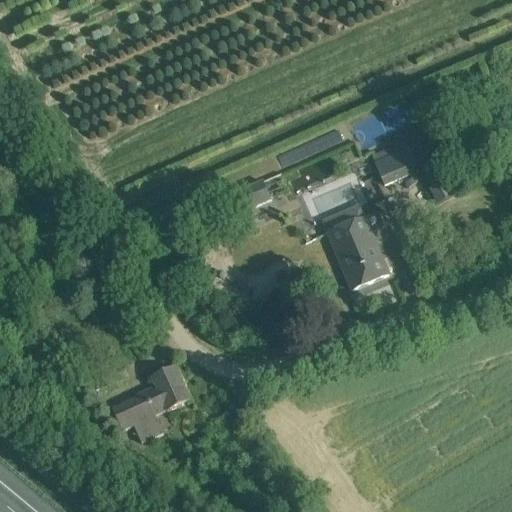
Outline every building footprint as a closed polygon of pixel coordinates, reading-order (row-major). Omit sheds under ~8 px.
[(377,163),(375,164),(386,188),(419,173),(418,170),(420,169),(422,168),(429,164),(438,159),(433,150),(430,152),(427,144),(432,142),(427,130),(414,135),(404,140),(406,144),(409,150),(377,163)] [(272,202),(264,182),(236,194),(245,213),(272,202)] [(435,191),(430,194),(438,208),(460,194),(452,182),(435,191)] [(260,209),(233,220),(242,241),(269,230),(260,209)] [(346,228),(329,235),(329,236),(345,274),(353,292),(389,277),(374,242),(388,236),(382,223),(378,214),(366,220),(365,220),(346,228)] [(85,396),(127,381),(122,367),(93,377),(90,373),(78,377),(85,396)] [(168,414),(173,411),(191,403),(176,368),(152,379),(158,392),(114,413),(125,435),(136,430),(143,446),(165,436),(156,417),(167,412),(168,414)]
